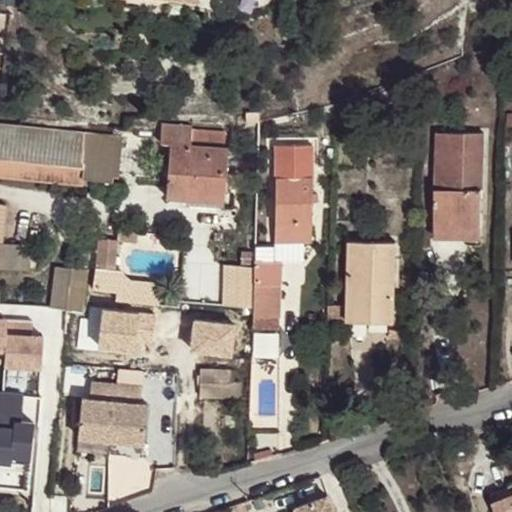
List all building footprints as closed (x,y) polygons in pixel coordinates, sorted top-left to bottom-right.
[(332,138),(333,105),(323,108),(322,138),(332,138)] [(191,129),(192,125),(162,123),(161,142),(172,143),(168,197),(189,198),(189,193),(223,195),(227,147),(225,146),(226,132),(191,129)] [(0,124),(0,175),(83,185),(83,177),(112,180),(113,175),(118,175),(122,128),(115,128),(113,137),(0,124)] [(437,238),(480,239),(483,133),(444,133),(444,147),(438,147),(438,175),(444,175),(443,188),(437,188),(437,238)] [(268,303),(267,315),(280,315),(281,260),(296,260),(296,241),(304,242),(311,242),(312,178),(277,178),(275,246),(257,246),(255,303),(268,303)] [(223,205),(223,195),(189,193),(189,198),(188,202),(223,205)] [(138,241),(138,232),(119,230),(119,239),(138,241)] [(115,269),(119,239),(99,238),(94,289),(118,291),(121,269),(115,269)] [(396,306),(396,241),(349,241),(349,306),(396,306)] [(0,268),(30,270),(32,244),(0,242),(0,268)] [(82,311),(88,269),(72,267),(67,310),(66,332),(110,338),(115,315),(82,311)] [(255,303),(254,314),(267,315),(268,303),(255,303)] [(396,320),(396,306),(349,306),(349,320),(396,320)] [(37,366),(39,332),(3,329),(4,314),(0,314),(0,350),(1,350),(0,363),(37,366)] [(280,354),(280,330),(256,330),(256,354),(280,354)] [(202,399),(231,400),(232,385),(236,385),(236,373),(232,373),(232,372),(203,371),(202,399)] [(141,401),(142,385),(92,381),(91,398),(83,397),(80,437),(146,441),(149,402),(141,401)] [(0,388),(0,459),(25,462),(30,419),(21,418),(23,391),(0,388)] [(511,485),(491,495),(494,501),(511,494),(511,485)] [(319,502),(329,497),(327,494),(318,498),(319,502)] [(511,511),(511,494),(494,501),(498,511),(511,511)] [(334,511),(329,497),(319,502),(318,498),(295,506),(297,511),(334,511)]
